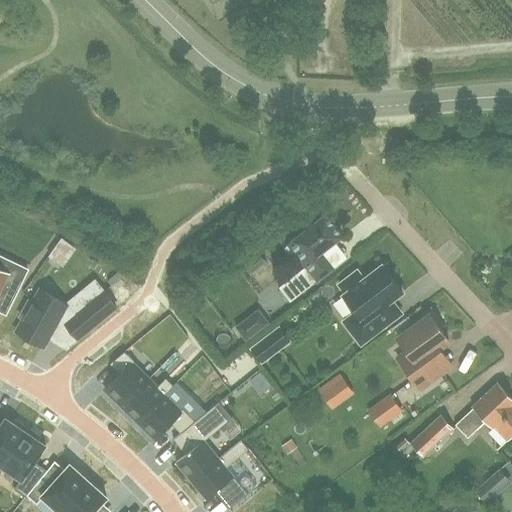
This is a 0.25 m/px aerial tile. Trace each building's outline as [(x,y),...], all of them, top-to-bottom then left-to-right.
[(305,268),(279,288),(290,303),(316,283),(334,269),(322,254),(335,243),(342,238),(325,216),(314,224),(312,221),(303,227),(306,230),(292,241),(287,245),(299,261),(305,268)] [(61,238),(50,254),(63,263),(74,247),(61,238)] [(0,292),(13,299),(27,270),(2,257),(0,262),(0,292)] [(403,313),(393,300),(402,293),(381,266),(363,280),(357,272),(339,285),(345,294),(343,295),(356,312),(344,322),(361,345),(385,327),(403,313)] [(23,319),(16,332),(44,348),(59,320),(65,324),(78,339),(116,307),(104,292),(78,314),(66,307),(67,306),(40,290),(32,303),(29,301),(19,317),(23,319)] [(246,341),(270,322),(259,308),(235,326),(246,341)] [(419,390),(442,373),(452,366),(439,348),(448,341),(446,338),(445,339),(440,333),(442,332),(439,328),(442,326),(430,310),(414,322),(417,325),(397,339),(407,352),(397,359),(403,367),(419,390)] [(288,342),(278,329),(252,348),(262,361),(288,342)] [(120,374),(105,389),(122,406),(149,379),(132,363),(134,361),(125,352),(110,364),(120,374)] [(272,385),(260,371),(250,379),(262,393),(272,385)] [(320,389),(336,408),(357,390),(342,371),(320,389)] [(149,379),(122,406),(138,422),(165,395),(173,386),(166,378),(157,387),(149,379)] [(511,399),(497,384),(472,407),(473,408),(455,425),(467,439),(486,421),(492,428),(494,426),(507,440),(511,435),(511,399)] [(165,395),(138,422),(155,439),(170,423),(181,433),(185,430),(196,421),(182,408),(180,410),(165,395)] [(369,411),(379,426),(400,410),(390,396),(369,411)] [(181,433),(173,439),(185,455),(176,462),(191,481),(219,458),(205,441),(220,428),(229,421),(216,405),(196,421),(185,430),(181,433)] [(410,444),(413,448),(423,459),(454,429),(440,415),(410,444)] [(0,465),(2,466),(28,428),(15,419),(12,423),(6,418),(0,427),(0,426),(0,465)] [(28,428),(2,466),(21,479),(14,489),(25,497),(40,478),(29,470),(40,454),(46,445),(39,441),(41,437),(28,428)] [(219,458),(191,481),(206,500),(215,492),(229,509),(248,494),(226,468),(249,449),(241,440),(219,458)] [(43,475),(27,496),(36,504),(42,496),(59,511),(60,511),(88,481),(70,465),(62,474),(53,484),(43,475)] [(511,482),(499,469),(475,491),(487,504),(511,482)] [(88,481),(60,511),(93,511),(99,506),(106,498),(88,481)]
